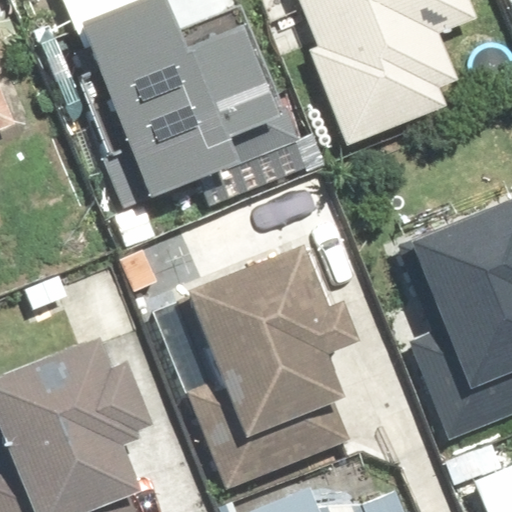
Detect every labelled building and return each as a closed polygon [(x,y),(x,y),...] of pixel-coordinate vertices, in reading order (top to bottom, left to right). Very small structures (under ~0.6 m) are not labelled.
[(165,0),(123,0),(80,17),(152,204),(245,168),(233,136),(274,121),(239,28),(185,49),(165,0)] [(472,15),(465,0),(298,0),(317,48),(304,53),(341,146),(445,104),(440,90),(458,83),(437,29),(472,15)] [(0,134),(16,129),(0,86),(0,134)] [(511,193),(411,237),(454,335),(420,349),(456,430),(511,405),(511,193)] [(304,245),(189,291),(224,377),(195,388),(233,481),(341,437),(328,405),(348,397),(332,357),(362,344),(344,301),(329,307),(304,245)] [(99,339),(0,376),(0,426),(19,476),(0,482),(0,511),(131,511),(126,496),(138,492),(121,447),(155,435),(128,361),(110,368),(99,339)] [(320,511),(311,487),(246,511),(409,511),(401,489),(342,511),(320,511)]
